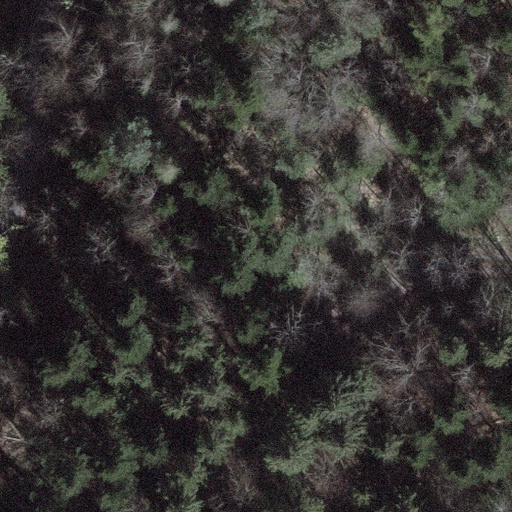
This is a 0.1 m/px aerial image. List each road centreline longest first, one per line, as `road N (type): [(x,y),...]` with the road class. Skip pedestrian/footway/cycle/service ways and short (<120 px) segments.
road 1 (track): [(233,511),(288,424),(471,317),(511,316)]
road 2 (track): [(50,0),(42,114),(0,241)]
